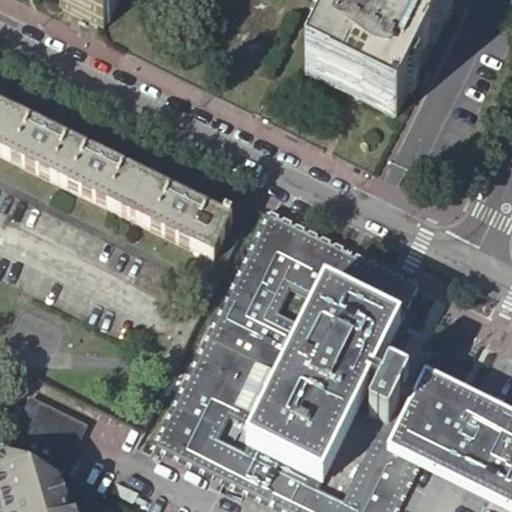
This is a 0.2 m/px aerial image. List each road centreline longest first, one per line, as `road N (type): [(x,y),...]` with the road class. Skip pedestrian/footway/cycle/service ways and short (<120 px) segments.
road 1 (residential): [(470,265),(0,34)]
road 2 (unknown): [(58,414),(256,508)]
